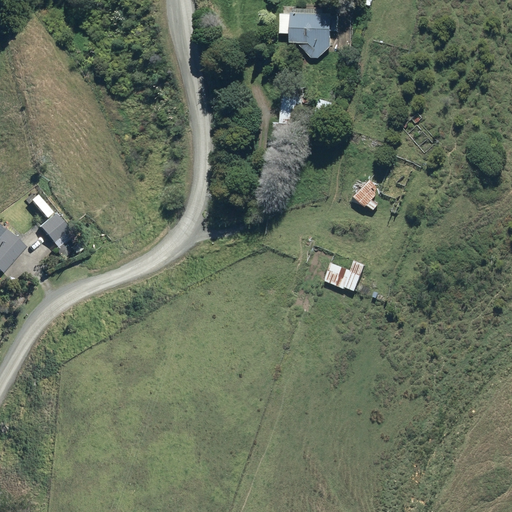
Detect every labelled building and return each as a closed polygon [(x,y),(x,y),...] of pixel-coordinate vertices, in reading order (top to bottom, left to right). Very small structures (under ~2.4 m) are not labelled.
[(285,11),(285,12),(285,32),(294,33),(294,43),(302,44),(314,58),(321,58),(334,48),(335,31),(342,31),(343,14),(335,14),(335,13),(285,11)] [(380,180),(365,174),(355,200),(368,205),(369,204),(377,208),(381,198),(374,195),(380,180)] [(70,227),(58,212),(42,225),(60,247),(70,238),(65,232),(70,227)] [(0,218),(0,235),(1,237),(0,238),(0,266),(5,271),(29,247),(0,218)] [(356,269),(334,261),(327,281),(348,288),(349,286),(360,290),(370,262),(360,259),(356,269)]
